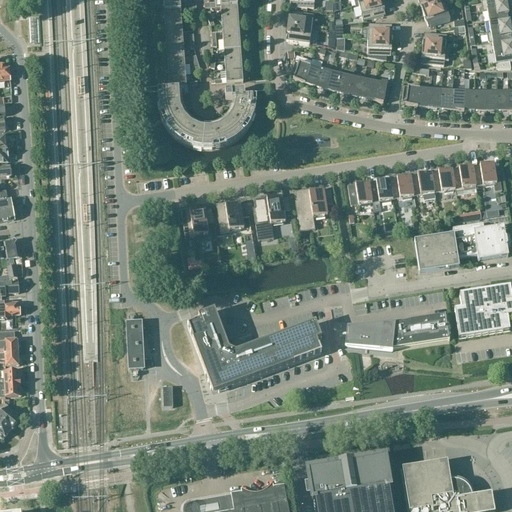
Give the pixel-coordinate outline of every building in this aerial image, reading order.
[(205,11),(220,10),(220,9),(237,8),(236,0),(214,0),(215,5),(205,6),(205,11)] [(314,0),(290,0),(291,1),(292,1),(292,10),(314,10),(314,0)] [(420,10),(422,16),(444,8),(441,0),(420,0),(419,1),(422,9),(420,10)] [(504,3),(503,0),(498,0),(485,2),(487,13),(507,10),(506,3),(504,3)] [(163,2),(164,13),(181,12),(181,13),(196,12),(196,6),(185,7),(185,1),(163,2)] [(383,9),(381,2),(359,8),(362,23),(384,18),(381,9),(383,9)] [(238,19),(237,8),(220,9),(220,10),(221,20),(238,19)] [(444,8),(422,16),(425,22),(426,21),(429,30),(450,22),(444,8)] [(489,23),(507,21),(506,17),(508,17),(507,10),(487,13),(489,23)] [(181,23),(181,13),(181,12),(164,13),(165,24),(181,23)] [(288,29),(311,32),(313,17),(292,14),(291,23),(289,23),(288,29)] [(221,20),(222,31),(239,30),(238,19),(221,20)] [(508,24),(507,21),(489,23),(490,34),(510,31),(509,24),(508,24)] [(182,34),(181,23),(165,24),(165,35),(182,34)] [(368,42),(391,43),(391,36),(390,36),(390,27),(368,26),(368,42)] [(309,48),(311,32),(288,29),(287,36),(289,36),(288,45),(309,48)] [(239,30),(222,31),(223,42),(240,40),(239,30)] [(511,38),(510,31),(490,34),(491,35),(488,35),(487,37),(487,38),(487,40),(487,41),(488,42),(489,44),(489,45),(492,45),(510,42),(510,38),(511,38)] [(183,45),(182,34),(165,35),(166,46),(183,45)] [(423,44),(422,51),(445,53),(447,37),(425,35),(424,44),(423,44)] [(240,51),(240,40),(223,42),(224,53),(240,51)] [(368,42),(367,57),(386,58),(389,58),(389,49),(391,49),(391,43),(368,42)] [(494,55),(511,52),(511,45),(510,42),(492,45),(494,55)] [(184,55),(183,45),(166,46),(167,57),(184,55)] [(241,62),(240,51),(224,53),(224,63),(241,62)] [(449,53),(445,53),(422,51),(421,57),(423,57),(422,66),(444,68),(444,63),(448,63),(449,53)] [(511,52),(494,55),(496,66),(511,63),(511,52)] [(184,66),(184,55),(167,57),(168,68),(184,66)] [(358,58),(348,55),(346,61),(356,63),(357,61),(358,58)] [(241,62),(224,63),(225,74),(242,73),(241,62)] [(293,82),(304,86),(310,68),(295,63),(291,74),(295,76),(293,82)] [(463,71),(464,71),(471,72),(470,63),(463,63),(463,71)] [(184,66),(168,68),(169,78),(185,77),(184,66)] [(304,86),(315,89),(320,71),(310,68),(304,86)] [(9,70),(0,70),(0,85),(5,85),(5,83),(10,82),(9,70)] [(320,71),(315,89),(326,92),(331,74),(320,71)] [(243,84),(242,73),(225,74),(226,86),(243,84)] [(342,77),(331,74),(326,92),(337,95),(342,77)] [(186,89),(185,77),(169,78),(169,90),(186,89)] [(353,79),(342,77),(337,95),(348,98),(353,79)] [(353,79),(348,98),(359,100),(363,82),(353,79)] [(374,84),(363,82),(359,100),(371,102),(374,84)] [(390,87),(374,84),(371,102),(383,106),(382,105),(383,98),(388,98),(390,87)] [(447,93),(441,93),(440,111),(451,112),(452,93),(452,87),(447,87),(447,93)] [(405,108),(417,109),(419,91),(404,89),(402,100),(406,101),(405,108)] [(256,99),(255,93),(225,95),(225,102),(235,101),(235,106),(235,108),(233,115),(232,117),(228,123),(226,124),(220,129),(218,129),(210,131),(208,131),(200,131),(199,130),(192,127),(190,126),(185,120),(183,118),(180,111),(180,109),(179,98),(182,98),(181,91),(178,91),(157,93),(158,107),(160,116),(160,117),(162,123),(163,124),(166,129),(166,130),(168,132),(172,137),(172,138),(179,143),(180,144),(185,147),(186,148),(192,150),(193,150),(201,152),(203,152),(212,152),(213,152),(219,151),(220,151),(226,149),(227,148),(234,144),(235,143),(242,138),(243,137),(247,132),(250,126),(251,125),(254,117),(255,116),(256,108),(256,106),(256,99)] [(419,91),(417,109),(428,111),(430,92),(419,91)] [(441,93),(430,92),(428,111),(440,111),(441,93)] [(463,114),(463,113),(462,113),(463,94),(452,93),(451,112),(464,114),(463,114)] [(474,94),(463,94),(462,113),(463,113),(474,113),(474,94)] [(474,113),(485,113),(485,94),(474,94),(474,113)] [(485,94),(485,113),(497,113),(496,94),(485,94)] [(507,94),(496,94),(497,113),(508,113),(507,94)] [(0,153),(7,153),(7,151),(8,149),(8,146),(7,145),(6,139),(0,139),(0,153)] [(0,165),(3,165),(8,165),(8,160),(9,158),(9,156),(8,155),(7,153),(0,153),(0,165)] [(494,188),(495,194),(502,193),(500,185),(499,177),(495,178),(493,166),(472,169),(475,189),(485,187),(486,189),(494,188)] [(0,180),(11,179),(10,170),(9,170),(8,167),(0,167),(0,180)] [(451,172),(455,192),(465,191),(465,192),(473,191),(473,189),(475,189),(472,169),(451,172)] [(451,172),(431,175),(434,195),(444,194),(444,196),(453,194),(452,192),(455,192),(451,172)] [(410,179),(413,199),(423,197),(423,199),(432,198),(432,196),(434,195),(431,175),(410,179)] [(410,179),(389,182),(392,202),(402,200),(403,202),(411,201),(411,199),(413,199),(410,179)] [(368,185),(372,205),(382,204),(382,206),(390,204),(390,202),(392,202),(389,182),(368,185)] [(369,206),(372,205),(368,185),(347,189),(351,208),(358,207),(361,207),(361,209),(370,208),(369,206)] [(326,207),(333,206),(330,192),(323,193),(323,192),(309,194),(309,193),(295,194),(297,203),(295,204),(300,234),(315,232),(313,219),(316,219),(316,221),(324,220),(324,218),(327,217),(326,207)] [(0,213),(12,211),(10,201),(8,201),(6,193),(0,194),(0,213)] [(284,214),(290,213),(288,199),(281,200),(281,199),(267,201),(267,199),(253,201),(255,210),(253,210),(258,244),(273,241),(271,226),(273,225),(274,227),(282,226),(282,224),(285,224),(284,214)] [(242,220),(249,219),(247,205),(240,207),(240,206),(226,208),(225,205),(216,207),(220,237),(230,235),(229,232),(232,232),(232,234),(241,233),(240,231),(244,230),(242,220)] [(0,225),(15,222),(12,211),(0,213),(0,225)] [(190,211),(180,213),(185,242),(194,241),(194,238),(196,238),(197,240),(205,238),(205,236),(208,236),(207,226),(213,225),(211,211),(204,212),(204,211),(190,213),(190,211)] [(428,220),(430,226),(437,224),(436,218),(428,220)] [(453,236),(414,242),(418,266),(418,270),(419,275),(459,269),(458,263),(457,260),(477,257),(478,263),(508,258),(507,248),(507,247),(506,240),(505,239),(503,228),(493,230),(484,231),(483,225),(453,230),(453,236)] [(14,242),(3,244),(8,270),(10,282),(18,281),(15,269),(14,269),(13,262),(20,260),(17,245),(14,242)] [(253,243),(245,244),(249,264),(257,263),(253,243)] [(194,260),(186,261),(188,273),(202,271),(200,263),(195,264),(194,260)] [(0,299),(2,299),(6,299),(6,296),(19,296),(18,284),(0,284),(0,299)] [(459,341),(466,340),(510,333),(507,319),(511,317),(511,300),(510,288),(459,296),(461,310),(454,311),(459,341)] [(302,293),(304,305),(310,304),(307,292),(302,293)] [(269,307),(284,303),(282,295),(267,299),(269,307)] [(2,307),(2,299),(0,299),(0,318),(2,319),(20,319),(19,310),(18,310),(18,306),(2,307)] [(205,377),(207,382),(208,384),(210,389),(210,391),(213,396),(218,394),(220,394),(225,392),(227,391),(232,389),(321,356),(316,343),(321,341),(320,337),(315,325),(236,355),(229,352),(214,313),(198,319),(200,324),(187,328),(205,377)] [(383,330),(382,333),(347,329),(345,349),(392,354),(392,351),(449,342),(445,318),(411,323),(393,328),(392,334),(387,333),(387,330),(383,330)] [(141,325),(127,326),(126,326),(129,372),(143,371),(141,325)] [(0,356),(19,355),(18,350),(20,349),(20,345),(18,344),(18,343),(14,343),(13,335),(0,335),(0,356)] [(19,361),(19,355),(0,356),(0,362),(5,362),(5,369),(19,368),(19,367),(21,365),(21,362),(19,361)] [(0,381),(0,387),(21,386),(20,381),(22,379),(22,376),(20,375),(20,373),(4,374),(4,381),(0,381)] [(21,399),(21,386),(0,387),(0,392),(5,392),(5,400),(21,399)] [(163,410),(172,410),(172,390),(162,390),(163,410)] [(0,411),(3,414),(0,417),(0,421),(12,431),(12,432),(20,422),(7,411),(9,409),(8,408),(10,406),(10,402),(4,402),(4,405),(0,409),(0,411)] [(3,442),(12,431),(0,421),(0,440),(0,441),(2,441),(3,442)] [(314,506),(315,506),(315,511),(391,511),(389,494),(390,494),(385,464),(309,477),(314,506)] [(402,471),(408,511),(494,511),(491,495),(472,499),(471,494),(467,489),(466,484),(461,484),(450,483),(447,464),(402,471)] [(288,511),(284,485),(231,494),(231,498),(189,505),(186,507),(184,509),(182,511),(288,511)]
